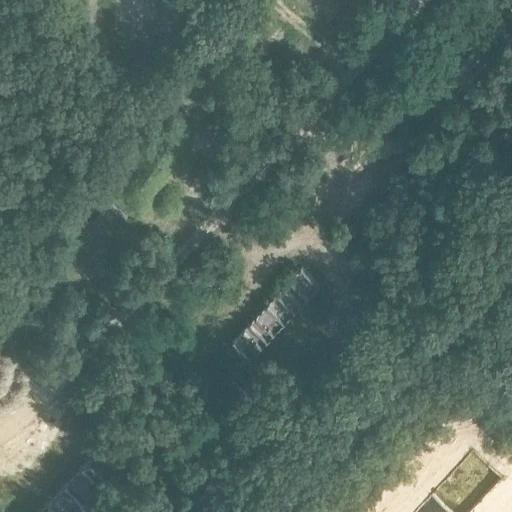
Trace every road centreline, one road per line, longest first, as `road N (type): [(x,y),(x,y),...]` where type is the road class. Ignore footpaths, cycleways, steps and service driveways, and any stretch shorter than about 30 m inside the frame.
road 1 (track): [(258,511),(511,238)]
road 2 (unknown): [(322,511),(215,207)]
